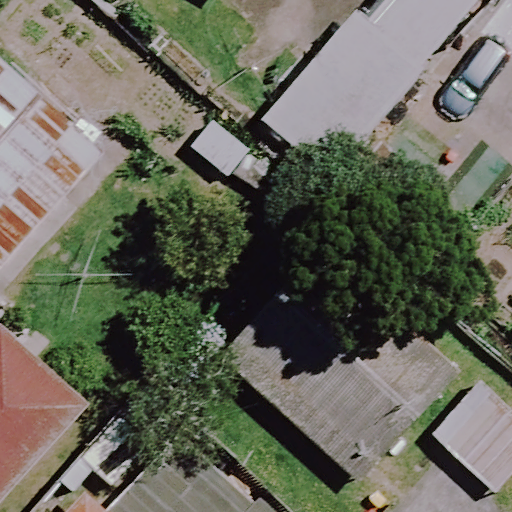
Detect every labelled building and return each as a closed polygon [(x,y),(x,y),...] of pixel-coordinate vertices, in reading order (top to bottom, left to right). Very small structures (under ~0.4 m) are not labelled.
[(0,275),(102,159),(0,68),(0,275)] [(304,248),(209,356),(361,488),(455,380),(304,248)] [(0,511),(3,511),(105,401),(21,325),(0,348),(0,511)] [(511,482),(511,397),(486,376),(439,434),(506,489),(511,482)] [(130,511),(105,488),(82,511),(130,511)]
